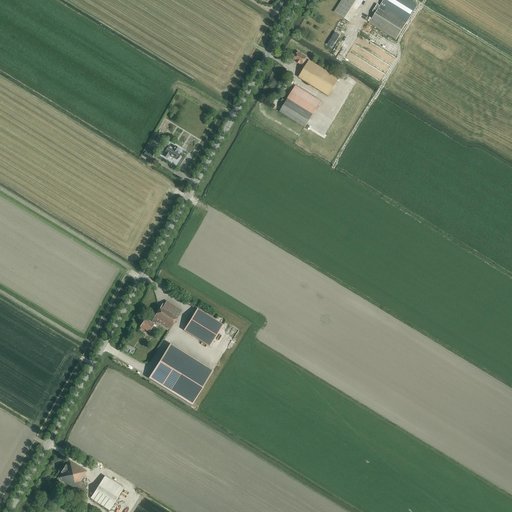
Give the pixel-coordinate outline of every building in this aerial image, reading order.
[(341,0),(334,12),(349,22),(363,0),(341,0)] [(375,13),(369,23),(374,26),(396,40),(418,5),(408,0),(383,0),(380,6),(377,4),(372,12),(375,13)] [(335,32),(327,44),(332,47),(340,35),(335,32)] [(298,52),(293,59),(297,61),(296,62),(300,64),(300,63),(303,65),(305,66),(309,61),(306,59),(307,58),(298,52)] [(305,66),(298,77),(328,96),(339,79),(309,60),(309,61),(305,66)] [(305,127),(313,115),(321,101),(296,85),(287,99),(288,99),(280,112),(305,127)] [(163,155),(163,156),(167,158),(169,155),(177,160),(181,154),(181,153),(181,154),(177,152),(179,149),(180,150),(181,149),(175,146),(173,149),(169,146),(164,152),(165,152),(166,153),(164,156),(163,155)] [(150,160),(152,156),(145,152),(143,156),(150,160)] [(140,327),(149,332),(154,324),(156,321),(170,329),(182,310),(166,301),(165,304),(163,303),(151,322),(145,318),(140,327)] [(197,309),(184,330),(210,346),(223,325),(197,309)] [(170,344),(162,357),(149,377),(192,404),(213,371),(170,344)] [(80,481),(87,471),(69,460),(58,478),(83,493),(87,486),(80,481)] [(109,510),(124,488),(105,476),(90,498),(109,510)]
